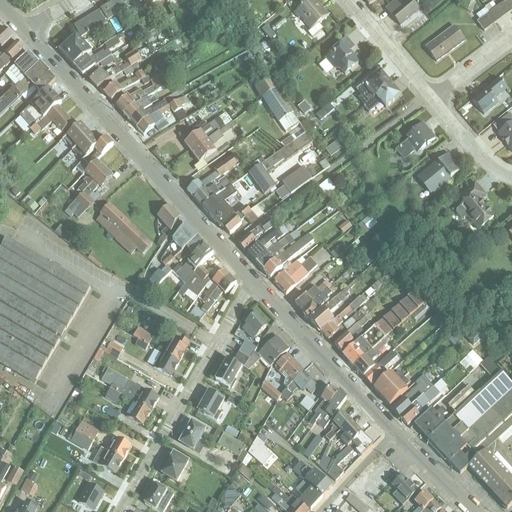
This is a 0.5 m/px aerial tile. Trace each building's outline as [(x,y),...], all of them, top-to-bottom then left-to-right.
[(118,0),(115,0),(73,25),(84,34),(125,9),(118,0)] [(315,0),(310,0),(296,12),(311,29),(328,15),(315,0)] [(395,0),(393,0),(384,7),(401,28),(422,11),(413,0),(406,0),(400,5),(395,0)] [(511,0),(507,0),(477,21),(482,29),(511,8),(511,0)] [(454,26),(426,48),(437,62),(465,40),(454,26)] [(4,28),(0,31),(0,45),(1,46),(12,37),(4,28)] [(75,34),(59,50),(73,64),(86,55),(92,51),(75,34)] [(280,38),(275,42),(282,50),(287,47),(280,38)] [(342,41),(324,56),(334,68),(336,66),(344,76),(360,62),(342,41)] [(16,42),(5,53),(11,59),(22,48),(16,42)] [(125,57),(131,67),(141,60),(136,51),(125,57)] [(27,52),(14,65),(24,76),(38,63),(27,52)] [(1,57),(0,58),(0,71),(11,59),(5,53),(1,57)] [(86,55),(73,64),(82,75),(95,65),(86,55)] [(38,63),(24,76),(33,86),(47,73),(49,71),(40,61),(38,63)] [(100,70),(90,79),(96,86),(109,79),(100,70)] [(135,74),(139,81),(143,78),(140,72),(135,74)] [(358,98),(363,105),(374,96),(390,83),(381,72),(358,91),(362,96),(358,98)] [(47,73),(33,86),(40,93),(54,80),(47,73)] [(284,132),(300,123),(272,76),(256,86),(284,132)] [(150,82),(160,98),(168,94),(159,77),(150,82)] [(473,100),(484,115),(499,103),(496,99),(510,88),(501,78),(473,100)] [(115,82),(104,92),(111,100),(122,89),(115,82)] [(375,99),(365,107),(368,112),(380,103),(384,108),(400,95),(390,83),(374,96),(375,99)] [(14,89),(0,102),(0,114),(20,96),(14,89)] [(127,96),(118,104),(124,111),(133,102),(127,96)] [(25,124),(43,108),(36,100),(18,116),(25,124)] [(304,114),(311,108),(304,100),(297,106),(304,114)] [(176,101),(169,105),(174,113),(180,109),(176,101)] [(133,102),(124,111),(130,118),(140,109),(133,102)] [(329,105),(317,115),(320,120),(333,109),(329,105)] [(58,106),(48,114),(61,131),(71,124),(58,106)] [(140,109),(130,118),(137,125),(146,116),(140,109)] [(192,117),(198,122),(203,116),(196,111),(192,117)] [(495,124),(500,132),(511,123),(511,117),(509,114),(495,124)] [(146,116),(137,125),(144,132),(153,124),(146,116)] [(226,125),(228,130),(236,126),(234,121),(226,125)] [(497,135),(511,153),(511,123),(500,132),(497,135)] [(78,124),(66,136),(85,155),(93,147),(97,144),(78,124)] [(424,124),(407,138),(418,151),(435,138),(424,124)] [(180,134),(185,141),(194,135),(189,129),(180,134)] [(249,170),(264,196),(277,188),(268,174),(291,160),(294,165),(300,161),(302,165),(313,158),(308,150),(315,146),(305,129),(286,141),(288,146),(249,170)] [(194,135),(185,141),(192,151),(208,140),(201,130),(194,135)] [(97,144),(93,147),(100,154),(111,144),(104,137),(97,144)] [(208,140),(192,151),(199,162),(215,151),(208,140)] [(461,169),(448,153),(418,178),(430,193),(461,169)] [(235,154),(214,169),(220,177),(240,162),(235,154)] [(326,159),(320,162),(323,168),(329,165),(326,159)] [(91,168),(85,161),(77,168),(83,175),(86,173),(91,168)] [(91,168),(86,173),(101,188),(113,176),(98,161),(91,168)] [(304,165),(280,182),(283,186),(275,191),(281,200),(313,178),(304,165)] [(329,178),(319,186),(326,194),(336,187),(329,178)] [(187,189),(195,198),(205,188),(198,179),(187,189)] [(452,199),(477,229),(493,216),(480,200),(486,195),(475,181),(452,199)] [(195,198),(202,206),(213,197),(205,188),(195,198)] [(82,194),(69,209),(79,218),(92,203),(82,194)] [(202,206),(222,228),(234,217),(214,195),(213,197),(202,206)] [(169,205),(157,217),(169,231),(179,217),(169,205)] [(111,206),(96,221),(131,254),(135,249),(141,255),(151,245),(111,206)] [(257,206),(252,209),(257,218),(263,215),(257,206)] [(374,216),(363,219),(367,229),(377,225),(374,216)] [(234,217),(222,228),(228,235),(241,224),(234,217)] [(269,220),(261,226),(265,232),(273,225),(269,220)] [(347,222),(339,228),(343,233),(351,227),(347,222)] [(213,253),(185,223),(173,241),(177,247),(161,262),(165,267),(162,271),(180,290),(195,270),(213,253)] [(282,227),(259,244),(262,248),(275,238),(277,240),(287,232),(282,227)] [(297,230),(279,243),(284,250),(302,237),(297,230)] [(249,235),(239,245),(244,250),(254,240),(249,235)] [(276,262),(281,267),(312,241),(309,235),(276,262)] [(92,291),(7,242),(0,253),(0,363),(36,385),(92,291)] [(259,244),(248,255),(256,262),(266,252),(262,248),(259,244)] [(335,250),(331,254),(335,258),(339,255),(335,250)] [(266,252),(256,262),(263,270),(274,260),(266,252)] [(300,266),(308,275),(317,266),(310,258),(300,266)] [(274,260),(263,270),(271,278),(281,267),(276,262),(274,260)] [(296,262),(284,272),(297,285),(308,275),(300,266),(296,262)] [(224,270),(213,280),(224,293),(235,283),(224,270)] [(284,272),(274,281),(287,294),(297,285),(284,272)] [(371,287),(365,292),(369,296),(375,290),(371,287)] [(306,294),(295,304),(302,311),(312,301),(306,294)] [(333,320),(330,323),(335,328),(363,303),(359,298),(333,320)] [(312,301),(302,311),(308,318),(319,308),(312,301)] [(322,308),(310,319),(321,331),(330,323),(333,320),(322,308)] [(256,313),(245,323),(256,336),(267,326),(256,313)] [(348,331),(356,324),(352,318),(343,325),(348,331)] [(330,323),(321,331),(329,340),(338,331),(335,328),(330,323)] [(139,341),(136,347),(147,352),(154,337),(139,329),(134,339),(139,341)] [(346,334),(334,345),(341,352),(353,341),(346,334)] [(474,340),(479,348),(488,343),(482,335),(474,340)] [(278,336),(258,354),(270,367),(290,349),(278,336)] [(456,336),(450,340),(454,346),(460,343),(456,336)] [(169,340),(162,353),(178,363),(186,349),(169,340)] [(234,358),(244,366),(257,350),(247,342),(234,358)] [(119,357),(124,350),(112,343),(107,349),(119,357)] [(353,345),(343,354),(354,366),(364,357),(353,345)] [(478,368),(483,362),(472,352),(467,357),(478,368)] [(162,353),(153,368),(170,378),(178,363),(162,353)] [(364,357),(354,366),(364,377),(374,368),(364,357)] [(226,359),(215,379),(231,387),(241,367),(226,359)] [(482,366),(490,376),(497,369),(489,359),(482,366)] [(374,368),(364,377),(371,385),(383,374),(377,367),(374,368)] [(391,372),(374,388),(389,405),(407,390),(391,372)] [(460,424),(453,431),(478,457),(497,440),(511,425),(511,385),(501,374),(454,417),(460,424)] [(108,377),(104,386),(111,388),(115,379),(108,377)] [(145,390),(129,382),(121,396),(137,404),(145,390)] [(324,432),(348,398),(330,386),(321,400),(324,402),(310,422),(324,432)] [(159,398),(145,390),(137,404),(151,412),(159,398)] [(208,391),(197,411),(213,420),(224,400),(208,391)] [(422,396),(410,407),(417,414),(429,403),(422,396)] [(238,407),(240,402),(230,397),(227,402),(238,407)] [(307,397),(299,405),(308,412),(315,404),(307,397)] [(403,399),(392,409),(399,417),(410,407),(403,399)] [(151,412),(137,404),(130,418),(144,426),(151,412)] [(410,407),(399,417),(406,425),(417,414),(410,407)] [(432,408),(414,425),(460,474),(468,467),(478,457),(453,431),(432,408)] [(109,410),(106,415),(116,420),(119,415),(109,410)] [(325,471),(335,482),(375,448),(347,415),(324,435),(330,442),(338,435),(350,449),(325,471)] [(191,421),(178,443),(194,452),(206,429),(191,421)] [(99,433),(81,422),(74,433),(93,444),(99,433)] [(64,428),(61,437),(66,439),(69,430),(64,428)] [(212,440),(218,443),(223,434),(218,430),(212,440)] [(248,462),(250,457),(243,453),(247,446),(224,434),(217,446),(248,462)] [(247,455),(265,466),(273,453),(260,445),(265,437),(260,434),(247,455)] [(316,435),(305,455),(312,458),(322,439),(316,435)] [(131,445),(117,438),(110,452),(124,460),(131,445)] [(478,457),(468,467),(507,509),(511,503),(511,456),(497,440),(478,457)] [(1,450),(0,451),(0,462),(7,466),(12,456),(1,450)] [(124,460),(110,452),(102,467),(116,474),(124,460)] [(173,453),(161,475),(176,484),(189,461),(173,453)] [(0,464),(0,480),(3,482),(10,468),(0,464)] [(15,468),(7,482),(16,486),(23,472),(15,468)] [(243,468),(238,474),(250,483),(255,477),(243,468)] [(31,473),(27,480),(34,484),(38,476),(31,473)] [(401,476),(392,485),(407,500),(416,491),(401,476)] [(27,480),(22,491),(29,495),(34,484),(27,480)] [(319,482),(291,511),(312,511),(330,492),(319,482)] [(304,499),(312,488),(303,482),(295,493),(304,499)] [(155,484),(144,503),(156,510),(167,490),(155,484)] [(106,492),(95,486),(92,491),(103,497),(106,492)] [(277,489),(269,499),(285,511),(290,511),(298,502),(291,497),(290,499),(277,489)] [(226,493),(226,501),(228,500),(228,505),(234,504),(234,499),(238,499),(238,493),(226,493)] [(424,493),(414,503),(423,511),(427,508),(433,502),(424,493)] [(370,511),(353,495),(340,509),(342,511),(370,511)] [(213,500),(208,508),(214,511),(219,503),(213,500)] [(433,502),(427,508),(431,511),(437,511),(440,509),(433,502)]
